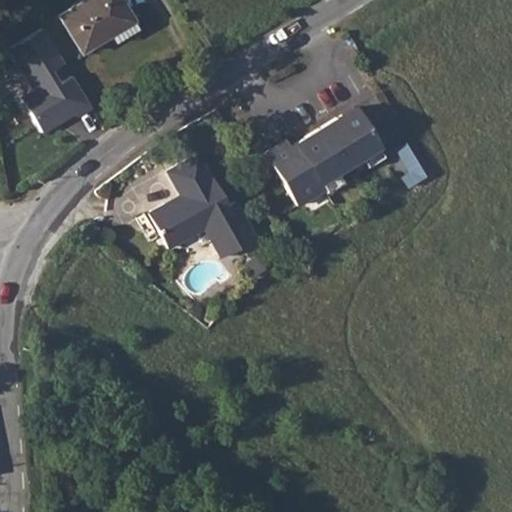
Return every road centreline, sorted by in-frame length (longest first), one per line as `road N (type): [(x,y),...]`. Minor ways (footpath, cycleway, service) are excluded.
road 1 (residential): [(12,269),(60,196),(142,132),(355,0)]
road 2 (residential): [(13,507),(2,358),(12,269)]
